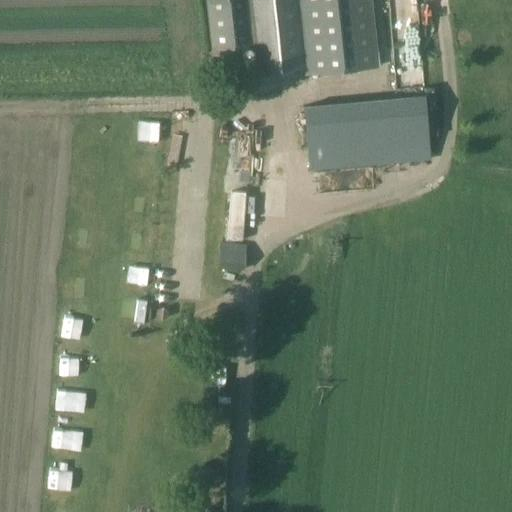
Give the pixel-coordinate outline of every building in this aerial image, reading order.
[(379,67),(371,0),(206,0),(212,49),(252,44),(256,77),(307,71),(307,75),(379,67)] [(424,59),(424,84),(434,84),(434,59),(424,59)] [(416,85),(298,91),(302,154),(420,148),(416,85)] [(217,232),(235,232),(237,171),(219,170),(217,232)] [(220,243),(217,269),(243,271),(245,245),(242,245),(222,243),(220,243)] [(67,396),(68,380),(50,379),(49,396),(67,396)] [(221,430),(220,407),(199,408),(200,430),(221,430)] [(215,480),(215,459),(195,458),(195,479),(215,480)]
